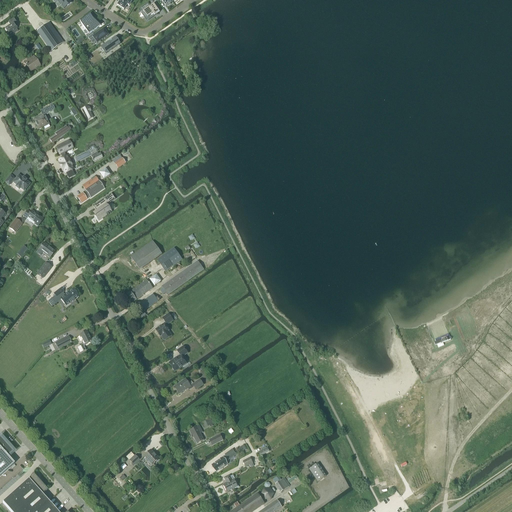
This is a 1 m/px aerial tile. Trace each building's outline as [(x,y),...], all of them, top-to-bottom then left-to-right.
[(54,0),(56,0),(60,6),(61,5),(64,8),(67,6),(71,3),(69,1),(68,0),(54,0)] [(120,0),(117,6),(123,10),(127,5),(128,6),(132,0),(120,0)] [(159,12),(158,10),(154,4),(143,12),(146,16),(144,17),(147,21),(157,14),(157,15),(157,14),(159,12)] [(80,21),(79,22),(82,26),(84,29),(86,32),(87,31),(89,34),(97,29),(100,27),(92,19),(90,16),(89,15),(87,16),(80,21)] [(10,25),(5,29),(9,35),(11,33),(13,35),(18,32),(16,29),(17,29),(15,26),(17,24),(17,23),(14,18),(8,22),(10,25)] [(44,42),(55,34),(48,24),(37,32),(44,42)] [(108,36),(103,30),(94,36),(92,34),(87,38),(89,40),(92,38),(96,44),(108,36)] [(51,51),(62,43),(55,34),(44,42),(51,51)] [(119,45),(116,39),(114,38),(107,43),(104,45),(101,48),(103,51),(105,54),(107,53),(119,45)] [(39,65),(35,59),(33,57),(24,63),(30,72),(39,65)] [(44,115),(54,110),(53,106),(41,112),(42,115),(34,120),(38,130),(43,128),(44,130),(50,127),(44,115)] [(88,107),(87,106),(82,109),(83,110),(82,110),(87,120),(88,119),(88,120),(93,118),(90,112),(91,112),(88,107)] [(56,136),(49,140),(50,140),(52,143),(52,144),(71,131),(68,127),(67,128),(66,126),(56,133),(57,135),(56,136)] [(0,134),(0,147),(4,151),(0,156),(9,163),(7,165),(1,171),(6,175),(12,168),(9,167),(11,164),(12,165),(18,157),(0,143),(0,137),(2,136),(0,134)] [(57,148),(56,148),(59,155),(60,154),(62,158),(58,160),(60,163),(61,166),(62,168),(63,171),(65,174),(66,173),(67,175),(69,178),(74,175),(73,173),(72,170),(73,170),(72,166),(73,165),(70,159),(68,160),(67,156),(66,156),(64,153),(68,152),(66,149),(72,146),(69,141),(68,141),(56,146),(57,148)] [(97,154),(92,156),(92,157),(94,162),(102,158),(100,153),(98,154),(97,154)] [(119,161),(114,164),(117,169),(124,164),(127,162),(123,158),(122,159),(119,161)] [(26,180),(24,179),(23,178),(22,179),(18,176),(15,180),(14,180),(14,179),(12,177),(13,177),(11,175),(5,182),(9,186),(12,181),(13,182),(17,185),(15,187),(19,190),(20,188),(24,191),(29,184),(25,181),(26,180)] [(78,198),(81,204),(86,200),(89,198),(90,199),(103,190),(104,189),(95,177),(81,187),(86,194),(82,196),(82,195),(78,198)] [(101,208),(93,214),(97,219),(101,217),(102,218),(107,215),(107,216),(107,215),(108,215),(108,214),(109,214),(109,215),(109,214),(110,213),(110,214),(110,213),(112,212),(111,212),(110,213),(109,212),(110,211),(106,205),(115,199),(112,195),(111,194),(97,203),(101,208)] [(43,220),(40,217),(31,211),(30,213),(27,211),(23,217),(26,219),(27,218),(34,223),(34,224),(38,227),(43,220)] [(15,233),(22,224),(16,220),(9,228),(15,233)] [(139,269),(161,253),(153,242),(131,258),(139,269)] [(49,259),(55,252),(44,243),(38,250),(49,259)] [(165,272),(182,260),(173,249),(157,261),(165,272)] [(168,296),(204,270),(197,262),(161,287),(163,289),(160,291),(163,295),(166,293),(168,296)] [(45,263),(37,274),(43,279),(51,268),(45,263)] [(130,305),(153,289),(147,280),(124,297),(130,305)] [(55,296),(49,301),(52,305),(60,298),(66,306),(69,303),(70,304),(74,300),(77,297),(76,296),(77,295),(74,291),(73,292),(72,291),(69,293),(68,292),(64,296),(62,293),(63,292),(60,289),(54,294),(55,296)] [(144,312),(158,302),(153,295),(139,305),(144,312)] [(165,327),(173,321),(168,315),(162,319),(166,324),(156,331),(160,337),(161,336),(163,338),(162,339),(163,340),(164,341),(165,341),(171,337),(168,332),(169,331),(165,327)] [(84,347),(92,343),(87,332),(79,335),(82,342),(81,346),(78,348),(81,353),(86,351),(84,347)] [(443,343),(451,340),(448,334),(435,340),(436,342),(434,343),(435,346),(437,345),(438,348),(444,346),(443,343)] [(58,350),(72,343),(68,337),(55,343),(58,350)] [(182,358),(188,354),(183,347),(177,351),(180,356),(169,364),(172,369),(172,370),(173,371),(174,372),(175,372),(182,367),(181,366),(185,363),(182,358)] [(186,380),(174,388),(179,395),(186,390),(188,389),(189,391),(194,387),(196,390),(203,385),(200,380),(194,385),(191,382),(188,384),(186,380)] [(200,434),(202,433),(199,426),(189,431),(192,436),(193,436),(197,444),(204,441),(200,434)] [(212,447),(223,441),(220,435),(209,440),(212,447)] [(0,476),(14,464),(8,457),(13,452),(7,444),(0,450),(0,476)] [(260,457),(269,452),(267,448),(258,452),(260,457)] [(236,455),(232,450),(225,455),(226,457),(223,459),(223,458),(212,466),(216,472),(219,470),(220,471),(224,467),(227,465),(225,462),(228,460),(229,460),(236,455)] [(154,453),(154,454),(151,451),(144,457),(152,465),(159,459),(154,453)] [(134,466),(140,461),(135,456),(130,461),(134,466)] [(246,468),(253,464),(250,458),(243,462),(246,468)] [(318,482),(326,477),(318,464),(309,470),(318,482)] [(41,483),(34,475),(33,474),(29,479),(28,480),(2,503),(10,511),(37,511),(48,502),(42,495),(47,490),(41,483)] [(289,483),(298,478),(296,475),(287,481),(289,483)] [(227,483),(223,485),(227,492),(235,488),(235,489),(239,487),(238,485),(237,484),(236,485),(234,481),(234,480),(235,480),(233,477),(232,478),(231,478),(230,477),(229,476),(224,479),(227,483)] [(281,493),(288,487),(283,479),(275,485),(281,493)] [(270,498),(272,494),(269,490),(265,490),(263,495),(265,499),(270,498)] [(252,511),(264,504),(257,494),(240,506),(237,503),(234,505),(236,509),(231,511),(252,511)] [(275,511),(281,508),(277,501),(260,511),(275,511)] [(57,511),(48,502),(37,511),(57,511)]
